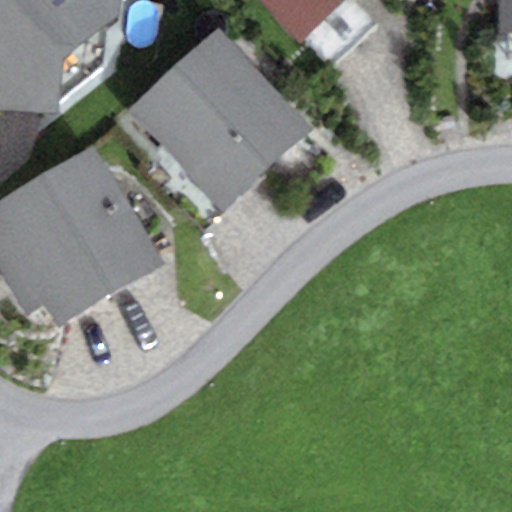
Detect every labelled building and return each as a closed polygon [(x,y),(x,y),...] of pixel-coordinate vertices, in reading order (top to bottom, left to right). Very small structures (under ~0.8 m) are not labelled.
[(0,0),(0,111),(53,119),(55,104),(105,68),(105,25),(117,19),(117,0),(0,0)] [(343,0),(263,0),(300,40),(343,0)] [(511,33),(511,0),(499,0),(499,34),(511,33)] [(314,129),(219,28),(129,113),(223,214),(314,129)] [(167,262),(94,147),(0,206),(0,266),(33,319),(49,310),(61,329),(167,262)]
